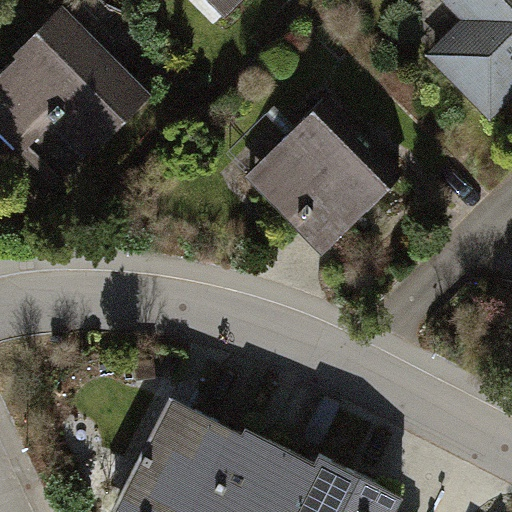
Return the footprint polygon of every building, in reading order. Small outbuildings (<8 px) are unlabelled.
[(67,0),(60,0),(0,60),(0,130),(52,182),(151,84),(67,0)] [(203,0),(229,25),(254,0),(203,0)] [(511,119),(511,0),(430,0),(464,33),(431,66),(498,133),(511,119)] [(317,121),(243,195),(323,275),(397,201),(317,121)] [(212,511),(251,434),(166,392),(106,511),(212,511)] [(314,465),(251,434),(212,511),(394,511),(402,496),(319,455),(314,465)]
